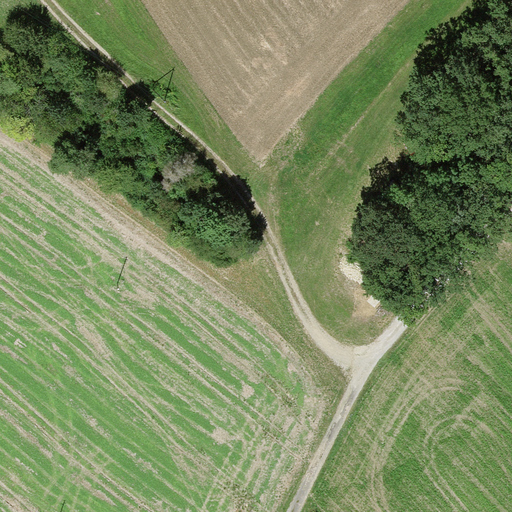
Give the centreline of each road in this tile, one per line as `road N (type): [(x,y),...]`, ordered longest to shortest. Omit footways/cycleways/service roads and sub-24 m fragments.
road 1 (track): [(511,204),(400,329),(355,357),(316,334),(237,196),(37,0)]
road 2 (track): [(293,511),(351,386),(355,357)]
